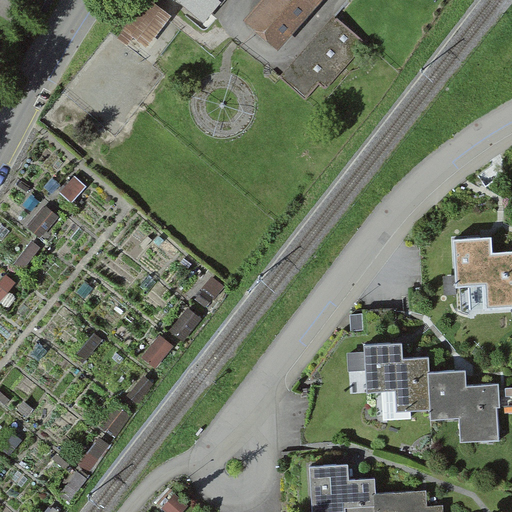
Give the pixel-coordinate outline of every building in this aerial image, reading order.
[(151,44),(173,13),(155,0),(144,0),(126,26),(151,44)] [(211,0),(224,10),(232,0),(211,0)] [(271,0),(243,32),(278,62),(332,0),(271,0)] [(337,18),(284,78),(314,105),(367,45),(337,18)] [(497,234),(453,237),(457,289),(489,287),(490,310),(511,308),(511,251),(498,253),(497,234)] [(404,347),(365,350),(368,398),(398,396),(400,419),(432,416),(432,426),(463,423),(465,445),(502,443),(498,390),(467,393),(466,374),(431,377),(430,361),(405,363),(404,347)] [(342,470),(308,472),(310,511),(441,511),(442,510),(424,511),(423,497),(371,501),(371,485),(343,486),(342,470)]
